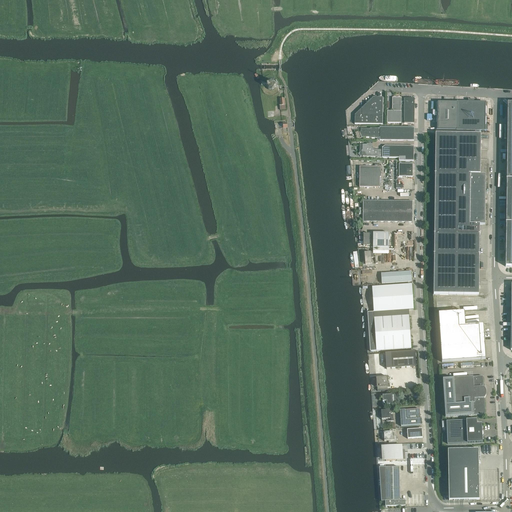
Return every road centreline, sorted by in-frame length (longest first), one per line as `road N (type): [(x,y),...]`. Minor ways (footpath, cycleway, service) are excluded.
road 1 (unclassified): [(506,506),(431,501),(418,287),(421,89)]
road 2 (unclassified): [(494,277),(496,93)]
